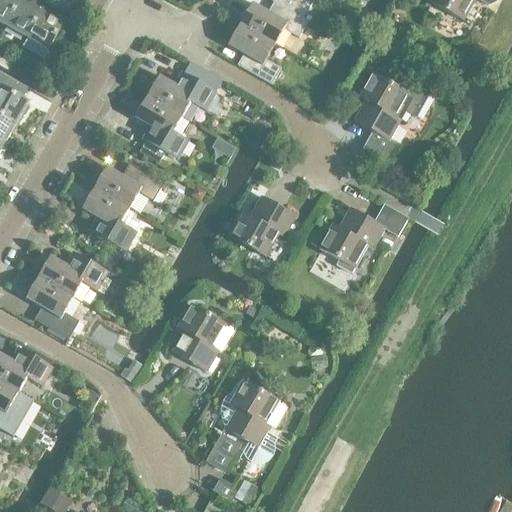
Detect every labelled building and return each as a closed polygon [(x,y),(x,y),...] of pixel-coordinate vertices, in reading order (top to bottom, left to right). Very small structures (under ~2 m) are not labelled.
[(0,0),(0,22),(6,26),(20,0),(0,0)] [(25,0),(20,0),(6,26),(26,38),(42,10),(25,0)] [(268,0),(273,3),(274,2),(303,20),(303,19),(313,3),(307,0),(268,0)] [(427,0),(427,1),(464,22),(476,0),(477,0),(482,3),(487,6),(495,3),(496,0),(427,0)] [(240,26),(275,46),(284,31),(299,39),(308,22),(303,19),(303,20),(274,2),(273,3),(268,13),(252,4),(240,26)] [(43,60),(64,23),(42,10),(26,38),(27,38),(21,47),(43,60)] [(275,46),(240,26),(228,47),(243,56),(237,66),(271,86),(281,70),(266,61),(275,46)] [(11,63),(0,56),(0,67),(7,71),(11,63)] [(14,60),(11,63),(7,71),(29,84),(35,72),(14,60)] [(0,73),(0,116),(16,126),(21,116),(23,117),(26,116),(30,110),(29,107),(27,106),(28,104),(21,100),(27,89),(0,73)] [(147,98),(182,118),(191,103),(206,112),(216,93),(182,74),(175,85),(159,77),(147,98)] [(388,141),(400,120),(405,113),(415,119),(426,99),(410,90),(407,94),(373,75),(359,99),(366,102),(354,122),(373,133),(361,154),(383,167),(395,145),(388,141)] [(182,118),(147,98),(135,119),(150,128),(143,140),(178,160),(188,142),(173,134),(182,118)] [(0,144),(4,146),(16,126),(0,116),(0,144)] [(276,168),(280,167),(282,163),(281,159),(277,157),(274,158),(271,162),(272,166),(276,168)] [(94,191),(129,211),(139,194),(153,203),(164,185),(129,165),(122,176),(107,168),(94,191)] [(129,211),(94,191),(82,211),(97,220),(91,232),(125,251),(135,233),(121,225),(129,211)] [(284,238),(296,217),(262,198),(250,218),(244,214),(230,238),(265,258),(279,235),(284,238)] [(319,250),(339,261),(336,267),(351,275),(367,247),(372,250),(384,231),(398,238),(408,219),(384,206),(374,223),(351,210),(339,229),(333,226),(319,250)] [(38,280),(73,300),(82,284),(97,292),(108,274),(73,254),(66,266),(51,257),(38,280)] [(73,300),(38,280),(26,300),(41,309),(35,321),(69,341),(79,323),(64,314),(73,300)] [(172,353),(206,373),(218,351),(213,348),(226,326),(191,306),(178,330),(184,333),(172,353)] [(0,383),(18,394),(28,378),(42,387),(53,369),(18,349),(11,361),(0,354),(0,383)] [(135,376),(125,370),(121,377),(130,383),(135,376)] [(270,460),(273,456),(274,453),(275,449),(274,445),(278,439),(267,433),(271,428),(265,425),(279,402),(244,382),(241,381),(236,385),(233,389),(231,392),(228,395),(225,398),(223,401),(223,402),(230,406),(237,410),(227,427),(226,427),(224,430),(248,443),(243,453),(244,456),(247,460),(250,463),(255,465),(259,465),(263,465),(267,463),(270,460)] [(18,394),(0,383),(0,427),(14,436),(25,418),(10,409),(18,394)] [(207,463),(228,472),(240,442),(219,433),(207,463)] [(258,489),(244,481),(234,499),(249,507),(258,489)] [(49,489),(40,505),(52,511),(65,511),(72,502),(49,489)] [(232,511),(211,500),(204,511),(232,511)]
